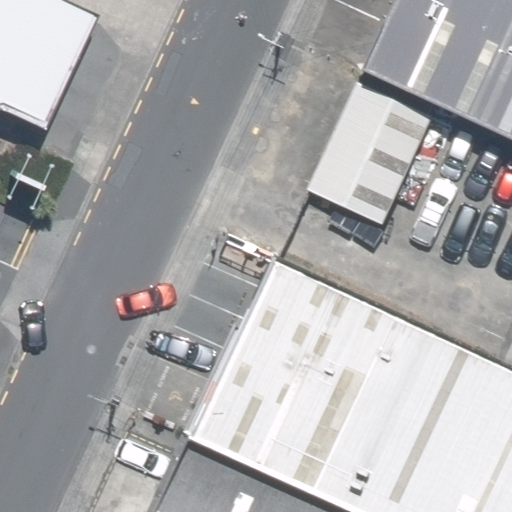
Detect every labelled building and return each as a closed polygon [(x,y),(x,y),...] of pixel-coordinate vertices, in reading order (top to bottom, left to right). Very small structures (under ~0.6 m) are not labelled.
[(104,0),(0,0),(0,118),(43,138),(104,0)] [(511,129),(511,0),(454,0),(416,88),(491,121),(511,129)] [(491,121),(416,88),(365,203),(440,236),(491,121)] [(230,454),(363,511),(511,511),(511,351),(314,265),(230,454)] [(363,511),(230,454),(202,511),(363,511)]
